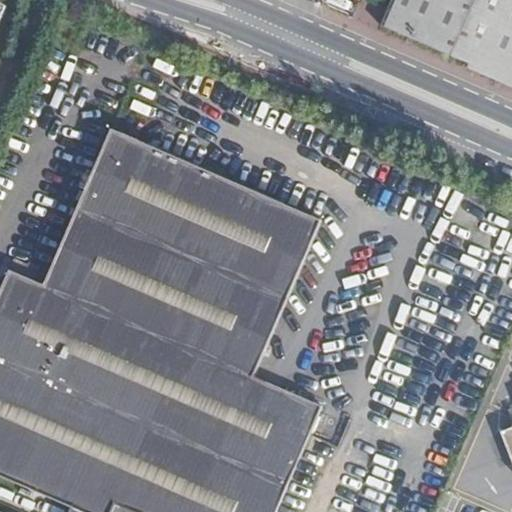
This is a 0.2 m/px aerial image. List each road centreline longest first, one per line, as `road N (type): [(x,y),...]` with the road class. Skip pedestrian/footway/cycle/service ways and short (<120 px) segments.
road 1 (tertiary): [(146,0),(227,25),(511,149)]
road 2 (tertiary): [(511,120),(238,0)]
